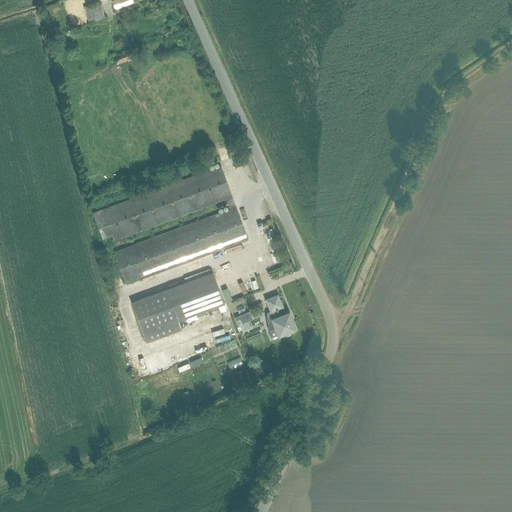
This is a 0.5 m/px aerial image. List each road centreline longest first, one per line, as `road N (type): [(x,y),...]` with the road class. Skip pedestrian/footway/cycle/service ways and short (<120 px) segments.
road 1 (unclassified): [(265,511),(332,333),(197,19)]
road 2 (track): [(511,43),(450,86),(436,108),(353,302),(332,333)]
